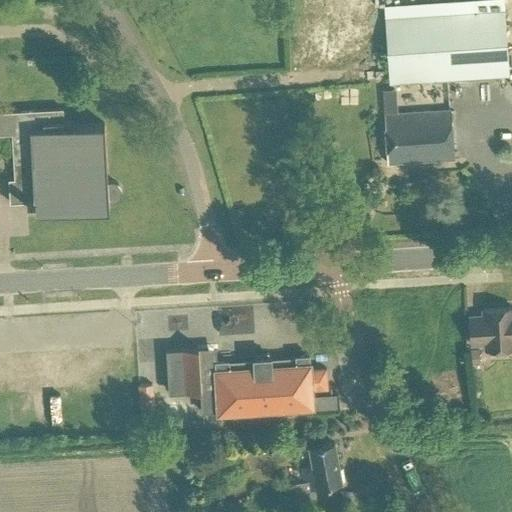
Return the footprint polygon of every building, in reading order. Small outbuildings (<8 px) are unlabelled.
[(508,75),(504,9),(385,17),(389,83),(508,75)] [(63,107),(0,110),(0,132),(12,132),(14,178),(8,178),(9,202),(34,200),(34,212),(108,208),(108,200),(111,200),(114,200),(116,198),(118,196),(120,194),(120,191),(120,188),(119,185),(118,183),(115,181),(113,180),(110,179),(107,180),(104,122),(70,124),(70,118),(64,118),(63,107)] [(386,114),(389,162),(452,158),(449,110),(386,114)] [(511,305),(484,307),(485,314),(470,315),(471,342),(486,341),(487,348),(511,346),(511,305)] [(252,354),(252,358),(228,359),(227,357),(210,358),(209,348),(198,349),(198,344),(165,345),(167,389),(198,388),(199,408),(217,407),(217,408),(310,404),(309,387),(326,387),(325,367),(309,367),(308,353),(295,354),(295,356),(270,357),(270,354),(252,354)] [(471,363),(480,363),(479,348),(470,349),(471,363)] [(139,384),(141,408),(154,407),(152,383),(139,384)] [(334,442),(309,446),(312,464),(302,466),(304,479),(292,481),(295,504),(322,502),(319,485),(340,482),(334,442)]
